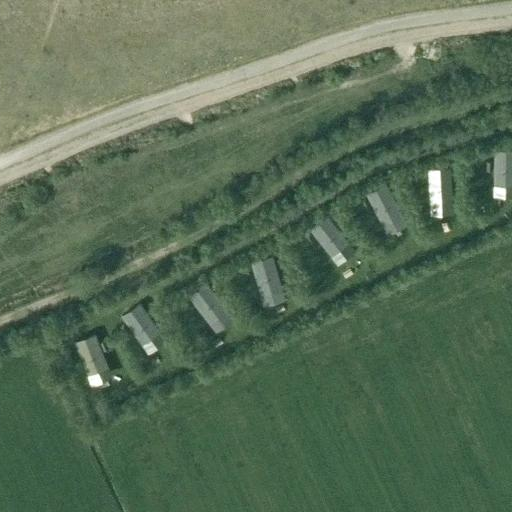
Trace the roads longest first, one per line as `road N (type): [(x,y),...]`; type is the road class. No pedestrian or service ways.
road 1 (track): [(0,327),(233,219),(380,135),(511,95)]
road 2 (track): [(0,175),(304,62),(373,42),(511,21)]
road 3 (track): [(511,215),(109,399),(97,391),(92,406)]
